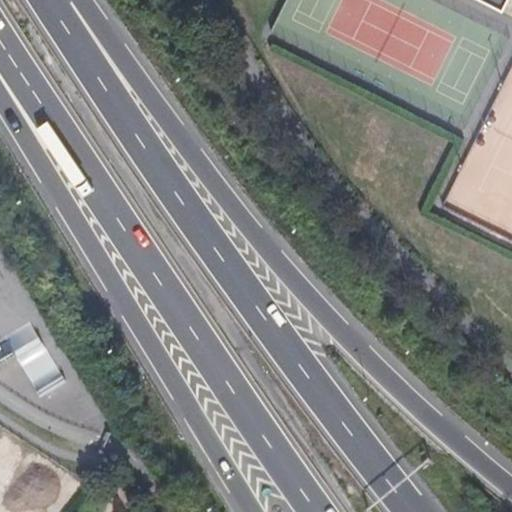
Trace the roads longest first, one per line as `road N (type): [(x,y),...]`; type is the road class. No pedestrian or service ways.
road 1 (motorway): [(511,486),(300,282),(62,0)]
road 2 (motorway): [(411,511),(268,332),(47,0)]
road 3 (motorway): [(0,37),(317,511)]
road 4 (motorway): [(0,100),(249,511)]
